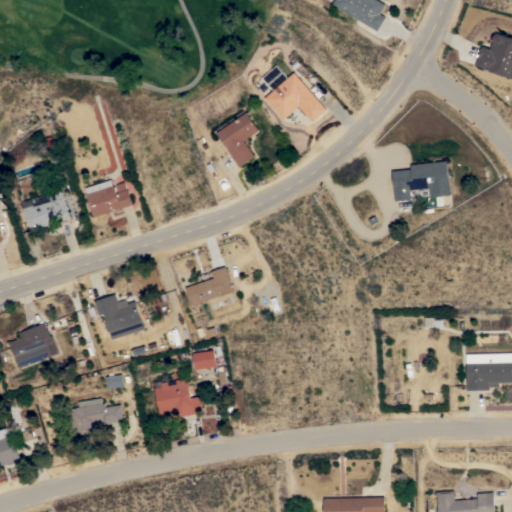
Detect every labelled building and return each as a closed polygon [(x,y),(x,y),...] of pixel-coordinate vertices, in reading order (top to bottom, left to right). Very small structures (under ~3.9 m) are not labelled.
[(368,25),(367,26),(364,24),(365,23),(333,3),(334,0),(378,0),(385,4),(380,13),(386,17),(377,30),(368,25)] [(482,45),(490,48),(496,32),(511,37),(511,78),(476,66),(482,45)] [(313,121),(299,105),(284,118),(266,97),(295,72),(327,109),(313,121)] [(217,132),(247,112),(259,130),(244,139),(256,157),(240,167),(217,132)] [(448,160),(451,194),(430,196),(429,187),(410,189),(411,199),(395,200),(392,170),(411,168),(411,164),(448,160)] [(86,194),(88,193),(86,187),(112,178),(114,185),(126,181),(133,203),(94,217),(86,194)] [(71,219),(31,230),(24,207),(23,202),(32,199),(31,198),(50,193),(50,195),(63,191),(71,219)] [(234,291),(233,291),(235,296),(210,304),(209,300),(191,306),(185,287),(201,282),(199,276),(226,266),(234,291)] [(104,313),(99,315),(95,301),(116,294),(119,302),(127,299),(128,303),(136,300),(145,328),(112,339),(104,313)] [(9,342),(21,337),(19,332),(45,322),(50,336),(52,335),(59,352),(51,355),(52,355),(19,368),(9,342)] [(215,350),(217,366),(196,369),(193,353),(215,350)] [(511,353),(511,382),(499,382),(499,386),(490,386),(490,390),(467,390),(466,354),(511,353)] [(107,376),(109,376),(108,368),(113,367),(114,375),(123,374),(125,386),(108,388),(107,376)] [(154,381),(162,380),(163,382),(185,378),(186,381),(188,381),(191,397),(199,396),(202,412),(174,417),(173,412),(159,414),(154,381)] [(80,407),(79,401),(102,397),(103,403),(105,403),(106,407),(122,404),(124,420),(107,423),(106,420),(95,422),(97,436),(74,440),(69,408),(80,407)] [(0,429),(6,428),(11,443),(15,442),(21,459),(0,465),(0,429)] [(439,511),(437,491),(454,490),(455,499),(478,497),(477,492),(493,491),(494,511),(439,511)] [(385,496),(385,511),(324,511),(324,497),(385,496)]
